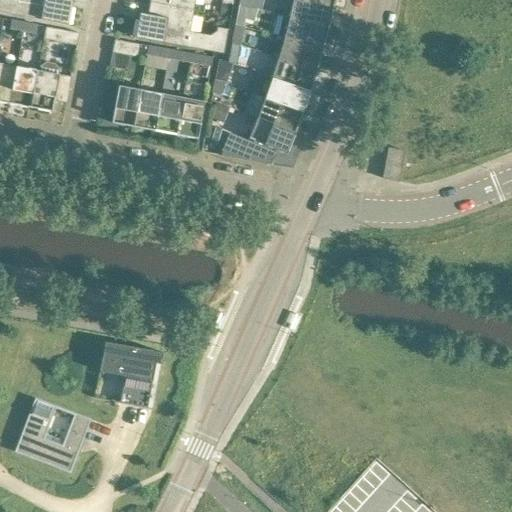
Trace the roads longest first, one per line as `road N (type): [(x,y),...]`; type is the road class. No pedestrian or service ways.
road 1 (residential): [(171,511),(313,206)]
road 2 (tertiary): [(313,206),(70,159)]
road 3 (residential): [(313,206),(378,0)]
road 4 (tertiary): [(511,185),(411,216),(313,206)]
road 5 (residential): [(70,159),(102,0)]
